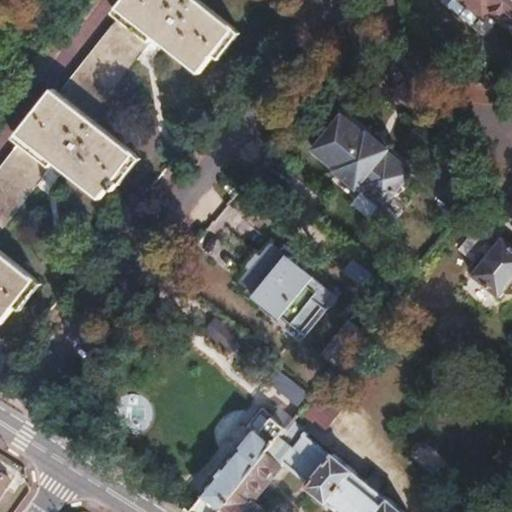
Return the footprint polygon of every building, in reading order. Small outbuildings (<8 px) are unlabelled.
[(0,321),(2,323),(37,279),(0,249),(0,233),(56,163),(101,198),(136,156),(91,119),(156,38),(201,74),(236,30),(198,0),(134,0),(125,12),(59,94),(25,138),(0,168),(0,321)] [(125,0),(119,8),(125,12),(134,0),(125,0)] [(511,0),(459,0),(483,19),(489,12),(511,31),(511,0)] [(54,90),(19,133),(25,138),(59,94),(54,90)] [(386,145),(372,134),(368,131),(366,133),(343,113),(313,149),(337,168),(335,170),(357,188),(359,186),(384,206),(413,171),(388,150),(390,148),(386,145)] [(375,130),(372,134),(386,145),(389,141),(375,130)] [(481,227),(461,251),(473,261),(493,237),(481,227)] [(511,246),(504,240),(474,276),(499,296),(511,279),(511,246)] [(312,297),(323,284),(296,262),(300,257),(283,243),(279,248),(270,241),(258,255),(262,258),(252,271),(248,268),(238,281),(246,288),(241,293),(258,307),(263,301),(300,332),(323,305),(312,297)] [(323,284),(312,297),(323,305),(333,292),(323,284)] [(215,319),(205,332),(228,351),(239,337),(215,319)] [(349,322),(321,356),(337,368),(365,334),(349,322)] [(302,405),(311,390),(293,379),(284,395),(302,405)] [(331,380),(301,416),(323,433),(352,398),(331,380)] [(256,430),(188,511),(189,511),(218,511),(287,428),(273,417),(261,433),(256,430)] [(287,428),(218,511),(251,511),(257,505),(252,502),(283,463),(308,483),(306,485),(327,502),(329,500),(343,511),(404,511),(331,452),(328,456),(304,437),(306,434),(292,423),(287,428)] [(0,493),(11,478),(0,471),(0,493)]
